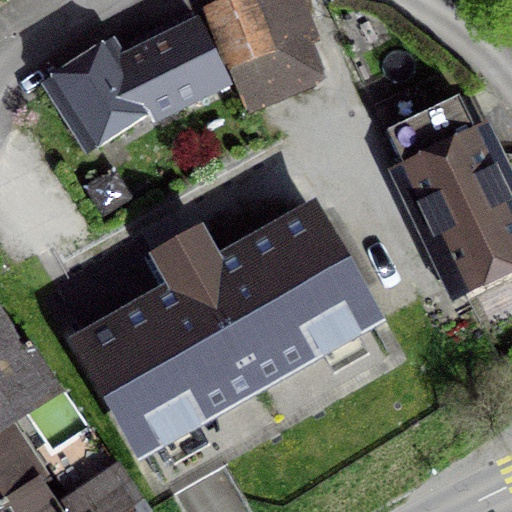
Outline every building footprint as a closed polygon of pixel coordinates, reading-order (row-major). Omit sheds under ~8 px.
[(233,0),(211,9),(248,99),(317,71),(286,0),(233,0)] [(228,84),(197,22),(120,61),(114,51),(52,90),(90,150),(151,111),(156,119),(228,84)] [(388,168),(452,301),(511,272),(511,173),(487,122),(474,128),(459,97),(387,132),(401,162),(388,168)] [(86,343),(145,448),(369,321),(309,216),(220,267),(200,232),(155,257),(175,293),(86,343)] [(23,394),(51,375),(29,342),(22,346),(0,311),(0,360),(23,394)] [(146,511),(118,468),(101,478),(86,456),(56,476),(77,507),(69,511),(16,511),(11,504),(43,483),(0,417),(0,511),(146,511)]
